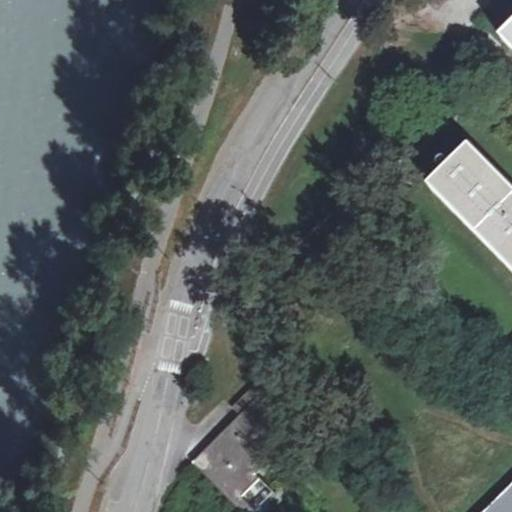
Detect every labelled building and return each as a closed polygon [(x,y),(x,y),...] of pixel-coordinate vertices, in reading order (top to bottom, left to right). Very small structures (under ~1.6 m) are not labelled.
[(511,26),(503,36),(511,45),(511,26)] [(511,190),(469,147),(430,185),(511,269),(511,190)] [(254,474),(252,473),(249,469),(284,436),(256,406),(267,396),(255,384),(232,407),(243,417),(219,441),(225,446),(204,467),(232,495),(254,474)] [(198,461),(204,467),(225,446),(219,441),(198,461)] [(511,511),(511,482),(481,511),(511,511)]
